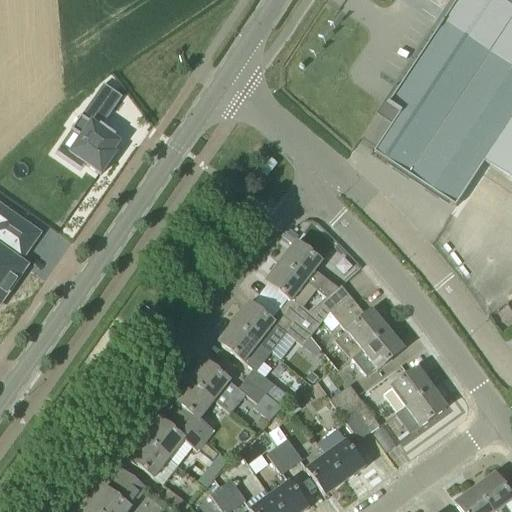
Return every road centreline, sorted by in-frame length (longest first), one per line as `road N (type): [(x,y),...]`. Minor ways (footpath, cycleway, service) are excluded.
road 1 (residential): [(38,511),(310,191)]
road 2 (tertiary): [(0,398),(220,82)]
road 3 (residential): [(505,426),(419,306),(310,191)]
road 4 (unclassified): [(511,379),(443,280),(330,164)]
road 5 (residential): [(383,511),(505,426)]
road 6 (unclassified): [(330,164),(220,82)]
